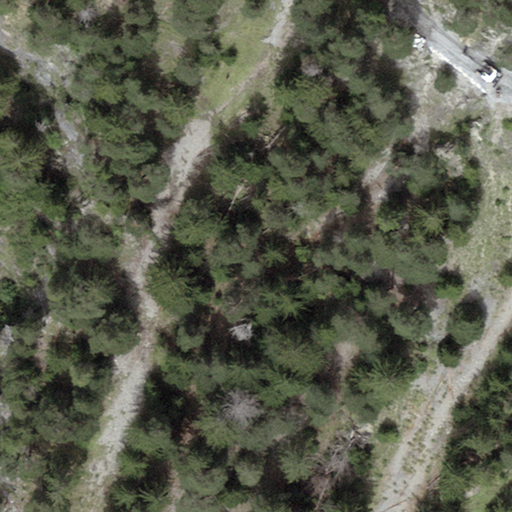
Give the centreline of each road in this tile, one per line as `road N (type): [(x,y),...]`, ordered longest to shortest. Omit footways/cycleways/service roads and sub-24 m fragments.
road 1 (primary): [(186,511),(144,250),(87,0)]
road 2 (track): [(511,85),(442,41),(410,0)]
